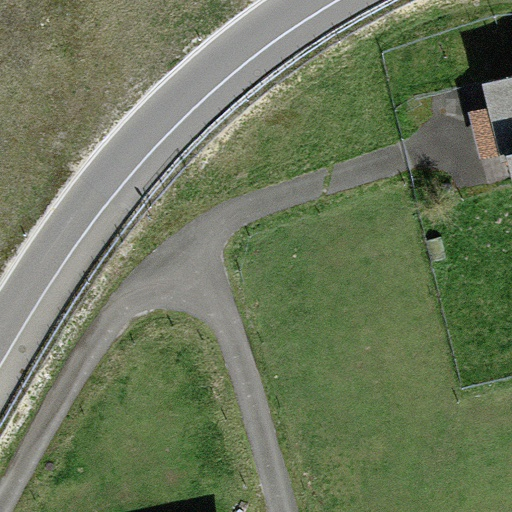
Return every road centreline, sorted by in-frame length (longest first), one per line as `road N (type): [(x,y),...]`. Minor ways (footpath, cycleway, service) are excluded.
road 1 (motorway): [(0,338),(65,236),(141,141),(235,52),(311,0)]
road 2 (track): [(164,272),(107,323),(0,510)]
road 3 (track): [(164,272),(204,302),(240,347),(282,511)]
road 4 (track): [(406,156),(215,217),(164,272)]
